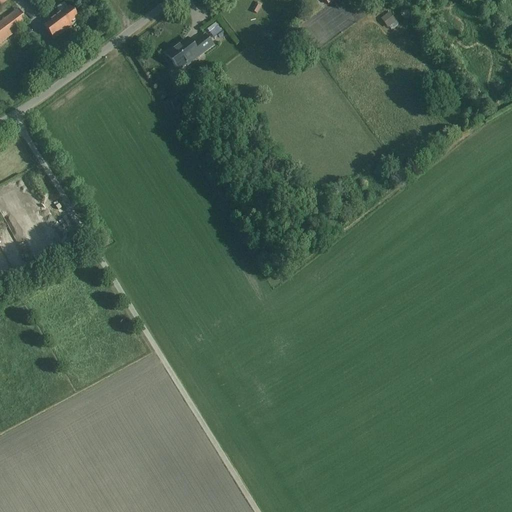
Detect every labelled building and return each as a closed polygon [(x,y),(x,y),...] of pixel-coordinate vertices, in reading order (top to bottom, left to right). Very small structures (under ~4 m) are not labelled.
[(257,3),(252,12),(257,15),(262,6),(257,3)] [(79,21),(73,13),(69,8),(43,28),(53,41),(79,21)] [(0,24),(0,44),(28,23),(18,10),(0,24)] [(390,14),(381,20),(388,29),(396,23),(390,14)] [(212,47),(211,45),(205,37),(192,47),(188,41),(176,50),(175,49),(166,55),(178,71),(186,64),(187,66),(212,47)] [(177,80),(181,85),(186,81),(183,76),(177,80)] [(180,97),(170,103),(174,110),(185,104),(180,97)] [(7,231),(2,233),(7,249),(12,247),(7,231)]
